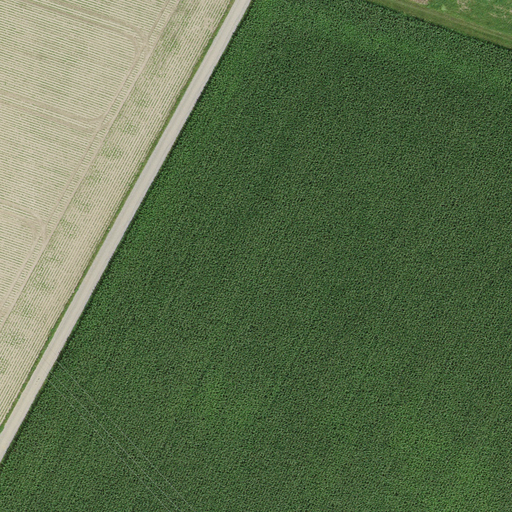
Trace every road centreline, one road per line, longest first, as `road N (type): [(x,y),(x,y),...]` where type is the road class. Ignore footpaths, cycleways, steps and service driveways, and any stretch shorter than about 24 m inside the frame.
road 1 (track): [(0,452),(243,0)]
road 2 (track): [(385,0),(511,40)]
